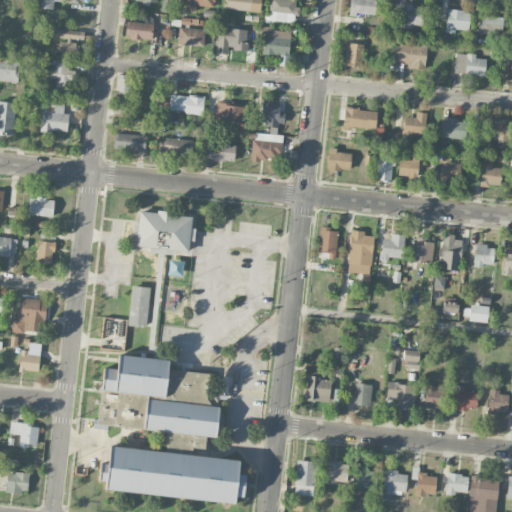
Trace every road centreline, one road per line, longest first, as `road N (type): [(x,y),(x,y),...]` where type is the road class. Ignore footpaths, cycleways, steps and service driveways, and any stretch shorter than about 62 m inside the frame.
road 1 (residential): [(113,0),(53,511)]
road 2 (residential): [(328,0),(268,511)]
road 3 (residential): [(511,219),(0,164)]
road 4 (residential): [(511,448),(278,423)]
road 5 (residential): [(318,86),(106,65)]
road 6 (residential): [(511,105),(318,86)]
